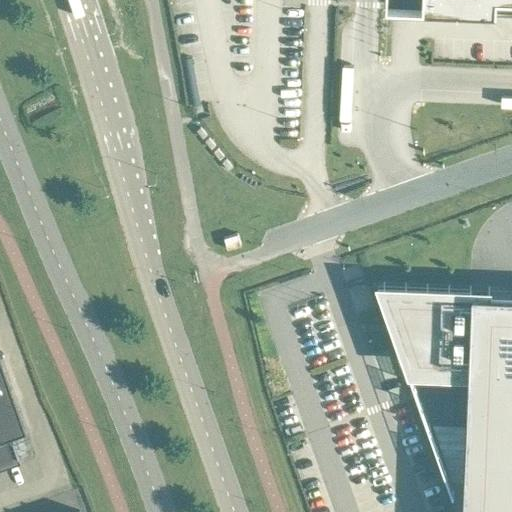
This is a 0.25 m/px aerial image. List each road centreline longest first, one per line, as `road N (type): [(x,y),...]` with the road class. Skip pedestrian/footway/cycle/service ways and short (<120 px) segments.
road 1 (tertiary): [(236,511),(130,206),(72,0)]
road 2 (tertiary): [(0,122),(160,511)]
road 3 (unclassified): [(511,159),(277,245)]
